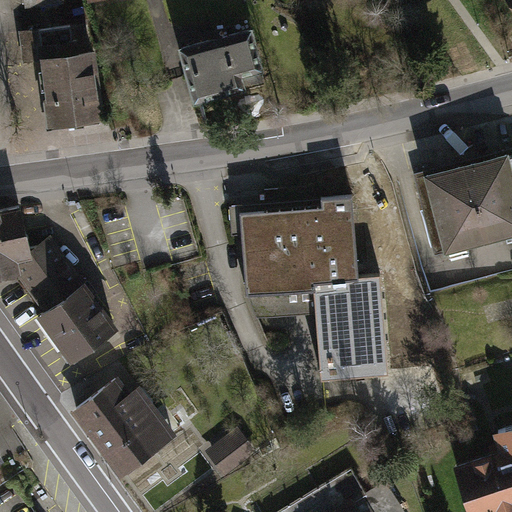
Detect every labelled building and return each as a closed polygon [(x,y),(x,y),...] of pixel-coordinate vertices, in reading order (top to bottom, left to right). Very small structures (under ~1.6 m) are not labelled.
[(43,58),(53,131),(110,122),(100,55),(83,57),(81,41),(78,41),(76,26),(22,33),(25,61),(43,58)] [(251,29),(182,47),(196,99),(265,80),(251,29)] [(511,149),(416,176),(436,250),(511,229),(511,149)] [(247,292),(315,287),(314,278),(359,274),(353,194),(322,196),(322,204),(286,207),(240,210),(247,292)] [(20,199),(0,204),(0,275),(16,272),(16,271),(15,269),(22,267),(19,256),(33,252),(20,199)] [(16,271),(42,306),(82,277),(53,236),(33,252),(19,256),(22,267),(15,269),(16,271)] [(381,272),(359,274),(314,278),(315,287),(322,376),(389,371),(381,272)] [(42,306),(37,310),(71,356),(115,324),(88,286),(82,277),(42,306)] [(119,371),(71,406),(118,471),(177,429),(141,380),(131,387),(119,371)] [(511,511),(511,419),(490,427),(496,446),(450,461),(467,511),(511,511)] [(239,424),(207,449),(226,473),(258,449),(239,424)] [(397,511),(403,509),(386,481),(366,493),(351,467),(277,511),(397,511)]
